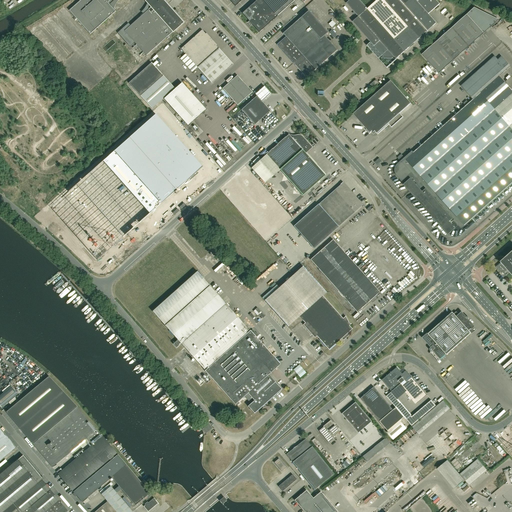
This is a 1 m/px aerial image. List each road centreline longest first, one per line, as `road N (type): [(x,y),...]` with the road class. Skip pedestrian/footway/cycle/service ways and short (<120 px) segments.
road 1 (unclassified): [(511,416),(478,426),(417,362),(391,358),(249,470)]
road 2 (primary): [(444,272),(243,464)]
road 3 (primary): [(243,464),(451,280)]
road 4 (unclassified): [(100,288),(303,106)]
road 5 (unclassified): [(238,437),(223,434),(100,288)]
road 6 (unclassified): [(238,437),(391,305)]
road 7 (secondary): [(303,106),(204,0)]
road 8 (unclassified): [(100,288),(0,197)]
road 9 (secondary): [(451,266),(359,168)]
road 10 (secondary): [(359,168),(444,272)]
road 11 (unclassified): [(78,511),(0,417)]
